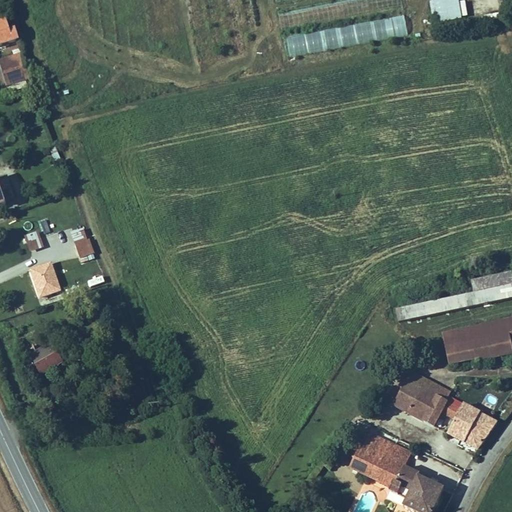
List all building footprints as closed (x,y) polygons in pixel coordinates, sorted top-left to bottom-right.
[(340,0),(297,7),(301,26),(398,11),(395,0),(340,0)] [(443,0),(445,9),(461,6),(460,0),(443,0)] [(485,3),(487,10),(499,8),(497,2),(485,3)] [(462,14),(461,6),(445,9),(446,16),(462,14)] [(405,17),(286,35),(289,56),(408,37),(405,17)] [(0,44),(17,41),(16,33),(9,32),(8,28),(0,30),(0,44)] [(0,63),(3,71),(24,64),(20,51),(0,56),(0,63)] [(6,81),(27,75),(24,64),(3,71),(6,81)] [(61,157),(58,150),(42,156),(45,163),(61,157)] [(24,236),(30,252),(44,247),(38,231),(24,236)] [(95,234),(79,239),(85,254),(101,248),(95,234)] [(64,282),(55,257),(35,264),(45,289),(64,282)] [(478,286),(401,300),(404,313),(502,296),(511,294),(511,266),(477,273),(478,286)] [(511,329),(511,315),(471,324),(473,336),(511,329)] [(474,340),(473,336),(471,324),(444,328),(447,345),(474,340)] [(511,329),(473,336),(474,340),(476,354),(511,349),(511,329)] [(53,336),(30,347),(39,365),(57,357),(55,353),(60,350),(53,336)] [(449,355),(476,354),(474,340),(447,345),(449,355)] [(115,360),(121,370),(141,358),(136,348),(115,360)] [(427,384),(441,391),(446,381),(417,366),(411,377),(427,384)] [(397,403),(413,411),(427,384),(411,377),(397,403)] [(441,391),(427,384),(413,411),(426,418),(441,391)] [(479,449),(499,421),(451,396),(439,416),(443,418),(446,414),(454,419),(451,423),(455,425),(451,433),(479,449)] [(399,413),(397,418),(411,426),(413,421),(399,413)] [(370,428),(354,466),(390,482),(387,487),(401,494),(403,489),(409,492),(404,504),(419,511),(433,511),(447,486),(403,465),(411,447),(370,428)]
